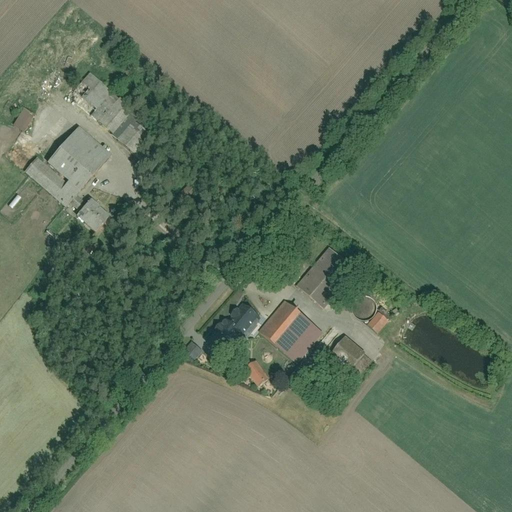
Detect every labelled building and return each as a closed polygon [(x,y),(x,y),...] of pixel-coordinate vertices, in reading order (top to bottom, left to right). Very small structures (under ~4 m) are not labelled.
[(89,75),(70,99),(143,159),(157,143),(128,119),(134,112),(89,75)] [(24,112),(14,130),(23,136),(34,118),(24,112)] [(82,213),(76,220),(97,237),(110,222),(88,204),(76,194),(106,158),(75,134),(46,169),(40,164),(28,178),(65,208),(69,202),(82,213)] [(329,249),(295,289),(320,310),(354,271),(329,249)] [(213,339),(227,351),(254,322),(239,309),(213,339)] [(285,310),(264,336),(279,349),(300,323),(285,310)] [(372,320),(376,323),(382,317),(378,313),(372,320)] [(376,324),(372,320),(366,327),(377,336),(388,323),(382,318),(376,324)] [(193,362),(201,354),(192,343),(183,352),(193,362)] [(343,344),(332,359),(352,374),(364,359),(343,344)] [(244,368),(253,389),(267,383),(258,362),(244,368)]
